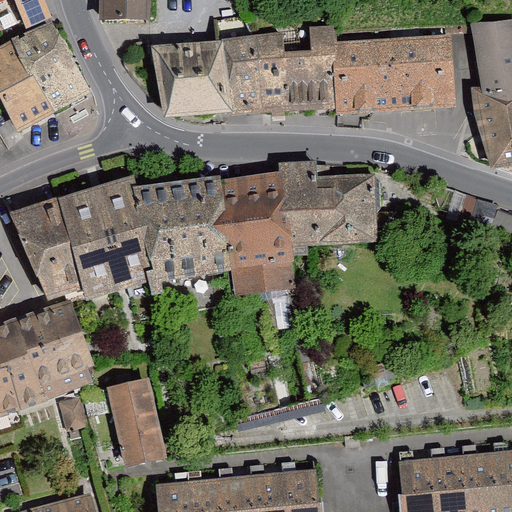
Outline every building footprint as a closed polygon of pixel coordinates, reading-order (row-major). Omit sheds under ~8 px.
[(0,0),(0,90),(3,89),(27,135),(99,92),(63,23),(0,51),(0,37),(14,32),(4,0),(19,0),(31,29),(56,18),(48,0),(0,0)] [(89,0),(87,23),(146,27),(147,0),(89,0)] [(462,115),(478,169),(511,165),(511,18),(460,24),(467,90),(459,91),(462,115)] [(447,112),(441,41),(323,51),(321,34),(305,35),(306,56),(270,59),(269,39),(141,50),(147,122),(217,116),(218,123),(324,114),(325,123),(447,112)] [(144,174),(20,213),(57,301),(94,289),(99,300),(159,284),(163,305),(215,298),(212,278),(238,270),(242,297),(303,292),(300,263),(306,262),(305,246),(388,245),(385,176),(326,179),(325,169),(287,162),(287,172),(232,179),(231,173),(146,182),(144,174)] [(0,306),(10,303),(0,280),(0,306)] [(0,418),(100,384),(95,370),(101,366),(78,301),(0,328),(0,418)] [(155,378),(114,388),(133,467),(174,457),(155,378)] [(83,400),(62,405),(70,434),(90,428),(83,400)] [(511,511),(511,453),(403,465),(408,511),(511,511)] [(325,511),(322,473),(158,487),(160,511),(325,511)] [(102,511),(99,495),(28,511),(102,511)]
